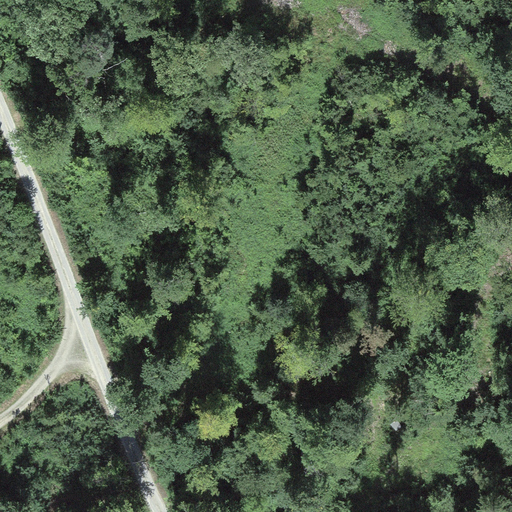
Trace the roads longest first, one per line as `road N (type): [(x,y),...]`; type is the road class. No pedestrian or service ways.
road 1 (track): [(0,99),(94,342),(171,511)]
road 2 (track): [(94,342),(0,423)]
